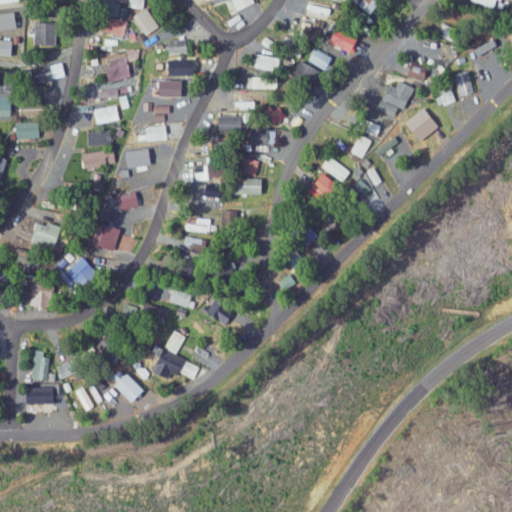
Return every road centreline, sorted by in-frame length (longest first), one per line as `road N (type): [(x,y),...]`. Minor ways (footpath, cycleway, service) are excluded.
road 1 (residential): [(0,435),(138,421),(204,390),(511,82)]
road 2 (residential): [(244,39),(177,0),(85,3),(38,176),(0,231),(2,322),(12,325)]
road 3 (residential): [(12,325),(83,317),(131,274),(203,97),(281,0)]
road 4 (residential): [(287,313),(271,242),(287,166),(312,125),(428,0)]
road 5 (residential): [(326,511),(438,366),(511,324)]
